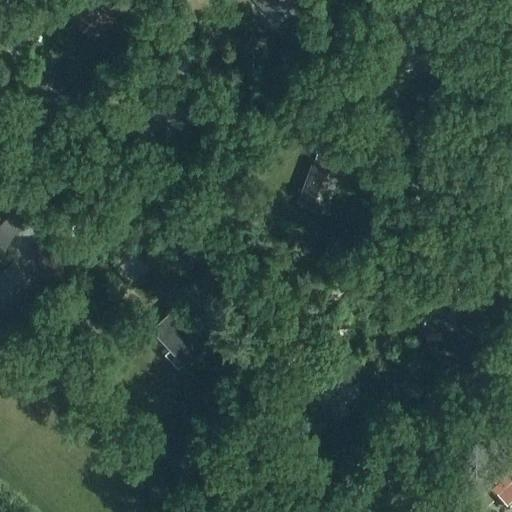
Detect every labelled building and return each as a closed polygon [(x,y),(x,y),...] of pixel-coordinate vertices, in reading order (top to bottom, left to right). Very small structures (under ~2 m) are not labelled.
[(127,0),(84,0),(70,13),(94,37),(130,3),(127,0)] [(257,0),(274,17),(291,0),(257,0)] [(406,65),(430,37),(411,21),(415,17),(405,9),(387,30),(394,36),(385,47),(406,65)] [(197,41),(212,54),(224,41),(209,28),(197,41)] [(188,44),(182,53),(194,63),(201,54),(188,44)] [(181,125),(191,94),(174,88),(170,100),(157,95),(148,119),(171,127),(173,122),(181,125)] [(448,146),(465,164),(478,151),(461,134),(448,146)] [(311,162),(298,199),(325,209),(339,172),(334,170),(339,159),(317,151),(313,163),(311,162)] [(0,244),(21,222),(10,212),(3,218),(0,215),(0,244)] [(0,301),(4,305),(31,279),(13,260),(0,272),(0,301)] [(420,295),(424,329),(441,327),(451,326),(449,304),(459,298),(457,281),(436,283),(437,293),(420,295)] [(175,304),(151,327),(186,364),(210,342),(175,304)] [(87,306),(64,329),(76,341),(100,318),(87,306)] [(349,411),(348,397),(360,396),(357,374),(351,369),(328,371),(329,383),(317,385),(318,401),(331,399),(332,412),(349,411)] [(492,495),(507,510),(511,504),(511,487),(506,481),(492,495)]
